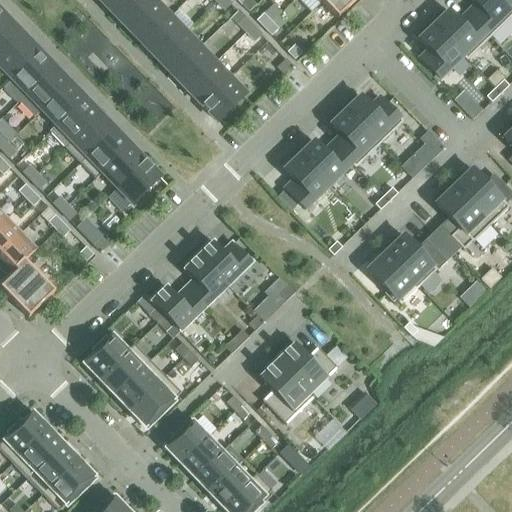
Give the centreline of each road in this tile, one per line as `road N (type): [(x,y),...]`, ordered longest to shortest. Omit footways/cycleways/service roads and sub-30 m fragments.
road 1 (residential): [(34,361),(368,40)]
road 2 (residential): [(295,303),(131,465)]
road 3 (residential): [(468,144),(337,260)]
road 4 (residential): [(368,40),(468,144)]
road 5 (residential): [(131,465),(34,361)]
road 6 (tertiary): [(417,511),(511,420)]
